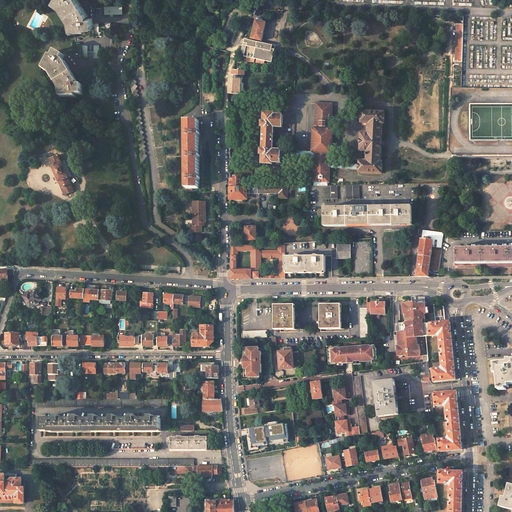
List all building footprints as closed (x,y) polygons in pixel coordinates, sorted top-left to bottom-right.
[(54,0),(54,2),(60,7),(63,6),(72,21),(70,22),(71,30),(73,31),(72,32),(74,32),(75,32),(75,31),(86,30),(86,28),(93,28),(92,18),(87,18),(88,16),(80,3),(78,0),(54,0)] [(266,23),(256,21),(254,27),(249,26),(247,33),(253,34),(252,39),(258,40),(262,41),(266,23)] [(463,25),(456,25),(455,61),(462,61),(463,25)] [(276,46),(245,39),(244,43),(248,44),(248,46),(246,46),(246,47),(242,46),(240,55),(244,56),(272,63),(276,46)] [(65,55),(56,51),(53,57),(51,56),(45,67),(52,71),(62,89),(63,97),(76,97),(76,95),(83,95),(82,85),(78,85),(78,82),(65,61),(63,60),(65,55)] [(243,71),(234,70),(234,74),(229,74),(228,94),(240,94),(240,92),(243,92),(244,71),(243,71)] [(130,84),(141,164),(147,156),(144,154),(147,151),(144,149),(146,146),(143,145),(145,142),(143,140),(145,137),(142,135),(144,133),(141,131),(143,128),(141,126),(143,123),(140,121),(142,118),(139,116),(141,114),(139,112),(141,109),(138,107),(140,105),(137,103),(140,100),(137,98),(139,96),(136,94),(138,91),(136,89),(138,87),(135,84),(137,82),(134,80),(130,84)] [(154,90),(147,91),(149,108),(156,107),(154,90)] [(332,104),(316,104),(315,128),(331,129),(332,104)] [(156,107),(149,108),(152,124),(158,123),(156,107)] [(385,113),(363,112),(362,122),(369,123),(382,123),(384,123),(385,113)] [(275,113),(264,113),(264,122),(262,122),(262,127),(264,127),(263,150),(261,149),(261,155),(263,155),(262,164),(273,164),(273,163),(281,163),(281,155),(282,151),(273,150),(274,127),(283,128),(283,115),(275,115),(275,113)] [(199,120),(186,121),(186,189),(199,188),(199,120)] [(382,123),(369,123),(369,134),(362,134),(361,151),(368,151),(368,163),(381,163),(382,123)] [(159,125),(152,126),(155,148),(162,147),(159,125)] [(331,129),(315,128),(314,130),(313,151),(315,152),(330,153),(332,151),(332,131),(331,129)] [(162,147),(155,148),(158,167),(165,166),(162,147)] [(330,153),(315,152),(314,157),(313,181),(313,186),(324,186),(328,186),(329,182),(329,167),(329,163),(330,153)] [(59,155),(49,159),(65,195),(74,191),(69,178),(62,162),(59,155)] [(64,161),(62,162),(69,178),(71,177),(72,177),(72,176),(66,161),(65,160),(64,161)] [(368,163),(361,162),(361,165),(361,169),(360,172),(382,173),(383,163),(381,163),(368,163)] [(165,166),(158,167),(162,190),(168,189),(165,166)] [(230,187),(244,187),(244,182),(241,182),(241,177),(234,177),(234,181),(230,181),(230,187)] [(328,186),(324,186),(324,199),(338,199),(337,185),(328,186)] [(359,185),(346,185),(346,199),(360,199),(359,185)] [(287,186),(276,186),(276,193),(276,198),(288,198),(287,186)] [(244,187),(230,187),(231,198),(246,198),(246,193),(246,187),(244,187)] [(206,202),(193,202),(193,225),(192,225),(192,232),(202,232),(202,222),(206,222),(206,202)] [(336,208),(324,208),(325,228),(379,227),(414,226),(414,206),(401,207),(401,205),(397,205),(397,207),(385,207),(385,205),(381,206),(381,207),(379,207),(359,207),(359,206),(355,206),(355,208),(339,208),(340,206),(336,206),(336,208)] [(252,227),(246,227),(246,228),(246,239),(246,240),(257,240),(256,227),(252,227)] [(444,233),(423,230),(421,239),(433,241),(432,247),(442,248),(444,233)] [(433,241),(421,239),(417,277),(428,277),(429,269),(432,247),(433,241)] [(286,278),(286,243),(278,243),(278,250),(262,250),(261,245),(232,246),(232,255),(232,269),(233,280),(255,280),(255,271),(263,271),(263,258),(269,258),(270,259),(273,259),(273,258),(279,258),(280,276),(262,276),(262,272),(255,272),(256,279),(262,279),(282,278),(286,278)] [(350,246),(338,246),(338,258),(350,258),(350,246)] [(429,269),(439,271),(442,248),(432,247),(429,269)] [(511,247),(456,248),(456,263),(511,261),(511,247)] [(286,272),(325,272),(325,256),(287,256),(286,257),(286,272)] [(8,270),(0,270),(0,280),(8,280),(8,275),(14,274),(15,270),(8,270)] [(58,288),(57,302),(62,302),(62,299),(66,299),(66,297),(67,291),(67,288),(58,288)] [(72,291),(71,298),(84,299),(85,290),(77,289),(77,292),(72,291)] [(90,290),(90,300),(99,300),(100,291),(90,290)] [(103,291),(102,300),(112,301),(112,291),(103,291)] [(25,299),(23,300),(28,307),(30,307),(31,307),(34,305),(35,307),(39,304),(38,302),(42,300),(36,292),(31,295),(25,299)] [(118,292),(117,300),(126,301),(126,296),(129,297),(130,292),(127,292),(118,292)] [(141,302),(141,307),(153,308),(154,294),(144,293),(144,302),(141,302)] [(165,295),(165,303),(174,304),(174,295),(165,295)] [(174,295),(174,304),(176,304),(183,304),(183,303),(189,303),(189,307),(200,307),(201,297),(190,296),(174,295)] [(413,304),(404,305),(405,315),(407,315),(408,323),(400,323),(401,332),(398,333),(399,345),(397,345),(399,355),(407,354),(407,357),(421,356),(419,345),(418,345),(417,337),(426,336),(425,326),(426,326),(426,319),(425,315),(428,315),(427,307),(426,297),(417,297),(412,297),(413,304)] [(435,320),(435,323),(445,322),(444,307),(441,304),(438,304),(438,302),(434,303),(434,305),(434,306),(434,313),(431,313),(432,320),(435,320)] [(372,314),(385,314),(385,303),(372,303),(371,303),(372,314)] [(320,304),(320,329),(342,329),(341,304),(320,304)] [(274,305),(274,330),(295,330),(295,305),(274,305)] [(434,306),(427,307),(428,315),(429,314),(429,318),(426,319),(426,326),(425,326),(426,336),(430,336),(431,324),(431,320),(432,320),(431,313),(434,313),(434,306)] [(41,307),(41,315),(51,316),(52,307),(41,307)] [(440,336),(441,350),(443,350),(443,353),(441,353),(443,367),(441,369),(432,370),(433,382),(456,380),(455,370),(453,351),(451,331),(450,322),(445,322),(435,323),(431,324),(430,336),(438,335),(440,336)] [(202,331),(200,333),(211,344),(214,341),(214,326),(202,326),(202,331)] [(244,338),(244,339),(246,339),(267,338),(267,331),(244,332),(244,338)] [(30,340),(30,346),(38,346),(38,337),(38,332),(27,332),(27,334),(27,340),(30,340)] [(158,338),(158,346),(168,347),(168,345),(168,339),(168,338),(162,338),(162,333),(158,333),(158,338)] [(193,334),(193,347),(209,347),(211,344),(200,333),(199,334),(193,334)] [(7,334),(7,346),(19,346),(19,334),(7,334)] [(143,344),(143,346),(154,346),(154,339),(154,336),(152,336),(152,334),(147,334),(147,336),(143,336),(143,344)] [(177,340),(177,347),(184,347),(184,342),(186,342),(186,336),(184,336),(184,335),(177,335),(177,340)] [(53,336),(53,346),(63,346),(63,336),(58,336),(53,336)] [(68,343),(68,346),(79,346),(79,336),(74,336),(68,336),(68,343)] [(93,336),(92,346),(104,346),(104,336),(93,336)] [(121,340),(122,346),(130,346),(130,344),(135,344),(135,337),(134,337),(127,337),(127,336),(118,336),(118,341),(121,340)] [(38,337),(38,346),(48,346),(48,337),(38,337)] [(279,352),(280,369),(293,368),(292,352),(298,352),(298,344),(287,345),(287,348),(285,348),(285,349),(285,352),(279,352)] [(358,346),(344,348),(342,349),(342,348),(341,348),(340,348),(339,348),(339,349),(338,348),(328,349),(329,365),(337,364),(337,363),(343,362),(344,364),(354,363),(354,362),(361,361),(361,362),(373,361),(372,360),(378,359),(377,348),(376,348),(375,345),(364,346),(363,347),(363,346),(362,346),(361,346),(360,347),(360,350),(358,350),(358,346)] [(244,357),(244,360),(244,366),(245,369),(245,373),(248,373),(248,378),(260,378),(260,373),(262,373),(261,364),(260,362),(261,362),(261,361),(261,360),(260,359),(261,357),(261,353),(259,353),(259,348),(247,348),(247,354),(245,354),(245,357),(244,357)] [(508,362),(494,363),(495,370),(494,370),(495,374),(497,373),(499,390),(507,389),(506,388),(510,388),(509,384),(511,384),(511,359),(508,359),(508,362)] [(0,363),(0,379),(6,380),(6,368),(12,368),(12,364),(6,364),(0,363)] [(32,364),(32,375),(42,375),(42,364),(32,364)] [(49,374),(49,381),(64,381),(64,370),(59,370),(59,364),(49,364),(49,370),(48,370),(47,371),(47,373),(48,375),(49,374)] [(84,364),(84,371),(87,371),(87,374),(96,374),(96,364),(84,364)] [(132,364),(131,374),(141,374),(142,364),(132,364)] [(144,364),(144,372),(145,372),(157,372),(157,366),(156,366),(155,366),(155,364),(144,364)] [(159,366),(159,373),(168,373),(168,364),(159,364),(159,366)] [(215,364),(207,364),(207,371),(208,378),(211,378),(219,378),(218,367),(215,367),(215,364)] [(360,427),(361,435),(368,433),(360,376),(353,377),(360,427)] [(378,411),(379,417),(399,414),(398,405),(396,406),(394,389),(396,389),(395,380),(374,383),(375,389),(377,388),(380,411),(378,411)] [(311,382),(313,400),(323,398),(321,386),(320,381),(311,382)] [(204,382),(204,399),(215,399),(215,382),(211,382),(204,382)] [(342,400),(349,399),(347,384),(340,384),(341,388),(332,390),(333,401),(342,400)] [(439,440),(440,452),(462,450),(461,430),(459,411),(457,392),(434,394),(435,406),(445,405),(446,406),(448,421),(450,420),(450,423),(448,423),(449,437),(448,439),(439,440)] [(245,410),(246,415),(258,413),(257,408),(260,408),(259,397),(250,398),(251,409),(245,410)] [(204,399),(204,411),(223,411),(222,399),(219,399),(215,399),(204,399)] [(334,406),(335,417),(338,417),(338,422),(344,421),(343,416),(349,415),(348,404),(342,405),(342,400),(333,401),(332,401),(332,406),(334,406)] [(273,423),(273,424),(283,422),(281,410),(266,412),(267,418),(267,417),(272,417),(273,423)] [(43,419),(43,431),(161,431),(161,419),(155,419),(155,416),(149,416),(149,419),(136,419),(136,416),(130,416),(130,419),(117,419),(117,416),(111,416),(111,419),(98,419),(98,416),(93,416),(93,419),(79,419),(79,416),(74,416),(74,419),(61,419),(61,416),(55,416),(55,419),(43,419)] [(347,437),(361,435),(360,427),(352,428),(351,420),(344,421),(338,422),(335,422),(336,433),(346,432),(347,437)] [(280,443),(281,450),(288,448),(297,447),(296,438),(294,426),(288,427),(288,430),(289,438),(289,441),(280,443)] [(252,434),(253,440),(279,436),(278,429),(252,434)] [(423,439),(425,451),(437,449),(435,439),(434,439),(433,435),(427,436),(428,438),(423,439)] [(170,437),(171,450),(208,450),(208,437),(200,437),(200,436),(196,437),(182,437),(178,437),(170,437)] [(415,453),(413,443),(412,437),(398,440),(399,446),(403,445),(405,455),(415,453)] [(383,447),(385,459),(399,456),(397,447),(393,447),(393,445),(383,447)] [(344,451),(347,466),(358,464),(355,449),(344,451)] [(366,453),(368,462),(380,460),(378,451),(366,453)] [(326,459),(329,469),(342,467),(339,456),(326,459)] [(194,466),(193,466),(194,474),(192,474),(192,484),(199,484),(204,482),(205,484),(209,484),(207,481),(212,478),(212,476),(213,476),(213,475),(218,475),(218,474),(222,474),(222,467),(218,467),(218,466),(194,466)] [(461,511),(462,511),(462,492),(463,472),(439,471),(438,483),(449,483),(450,485),(450,499),(452,499),(452,502),(450,502),(449,511),(461,511)] [(16,503),(25,503),(25,483),(22,483),(22,479),(15,478),(15,474),(14,474),(5,474),(5,475),(0,474),(0,502),(16,502),(16,503)] [(422,480),(425,499),(438,497),(435,481),(433,481),(432,478),(422,480)] [(400,484),(402,500),(412,498),(409,482),(400,484)] [(392,502),(402,500),(400,484),(390,486),(392,496),(391,496),(392,502)] [(504,497),(501,507),(511,509),(511,484),(510,484),(507,498),(504,497)] [(369,490),(371,503),(383,501),(381,490),(377,491),(377,488),(369,490)] [(361,491),(364,507),(371,505),(371,503),(369,490),(361,491)] [(337,496),(339,505),(349,503),(347,494),(337,496)] [(327,498),(329,511),(340,509),(339,505),(337,496),(327,498)] [(206,500),(206,511),(234,511),(234,500),(231,500),(226,500),(206,500)] [(306,502),(307,511),(319,511),(317,500),(306,502)] [(295,504),(296,511),(307,511),(306,502),(295,504)]
